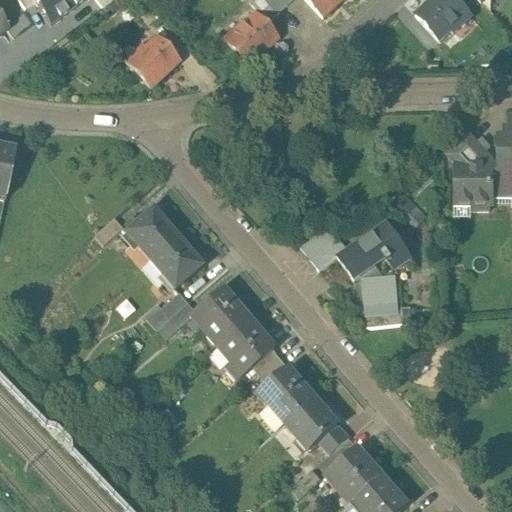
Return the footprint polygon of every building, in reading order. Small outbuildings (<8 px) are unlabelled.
[(62,0),(15,0),(24,11),(33,5),(49,28),(71,12),(62,0)] [(62,0),(71,12),(88,0),(62,0)] [(94,0),(94,1),(101,10),(113,0),(94,0)] [(277,18),(259,0),(243,0),(268,26),(277,18)] [(295,0),(260,0),(277,17),(295,0)] [(345,0),(303,0),(323,21),(345,0)] [(454,0),(436,0),(417,18),(439,42),(451,32),(452,33),(470,17),(454,0)] [(277,44),(255,20),(243,31),(241,28),(223,44),(247,71),(277,44)] [(143,50),(125,66),(149,92),(178,65),(157,41),(145,52),(143,50)] [(511,116),(506,116),(506,128),(502,129),(502,141),(511,140),(511,116)] [(468,136),(445,158),(454,167),(476,145),(468,136)] [(489,150),(481,141),(476,145),(454,167),(455,168),(455,208),(471,208),(471,214),(488,214),(488,208),(492,207),(491,201),(511,200),(511,140),(502,141),(497,141),(497,169),(491,169),(491,162),(484,154),(489,150)] [(14,153),(0,149),(0,200),(4,202),(14,153)] [(431,179),(413,195),(419,202),(437,185),(431,179)] [(425,219),(404,197),(390,211),(410,232),(425,219)] [(152,214),(124,239),(148,266),(176,242),(152,214)] [(113,222),(94,238),(104,249),(122,233),(113,222)] [(388,229),(339,262),(354,285),(360,281),(366,287),(368,319),(397,317),(397,313),(395,285),(386,286),(376,271),(387,263),(390,267),(393,265),(392,262),(405,253),(388,229)] [(328,230),(322,230),(299,249),(318,273),(345,251),(328,230)] [(201,271),(176,242),(148,266),(174,294),(201,271)] [(194,316),(189,321),(190,322),(215,351),(246,324),(220,294),(194,316)] [(177,296),(159,312),(156,308),(143,320),(155,333),(168,322),(186,307),(177,296)] [(186,307),(168,322),(177,333),(190,322),(189,321),(194,316),(186,307)] [(397,317),(368,319),(369,330),(410,326),(409,312),(397,313),(397,317)] [(273,356),(246,324),(215,351),(228,367),(222,373),(235,388),(253,373),(272,357),(273,356)] [(272,357),(253,373),(260,381),(278,365),(272,357)] [(278,365),(260,381),(268,390),(286,374),(278,365)] [(268,390),(260,396),(286,427),(315,403),(288,372),(268,390)] [(315,403),(286,427),(309,455),(319,446),(338,430),(315,403)] [(338,430),(319,446),(329,458),(348,442),(338,430)] [(358,453),(325,481),(334,491),(325,498),(337,511),(345,511),(354,505),(382,481),(358,453)] [(312,474),(297,487),(304,496),(319,483),(312,474)] [(382,481),(354,505),(354,506),(355,505),(360,511),(404,511),(407,509),(382,481)]
